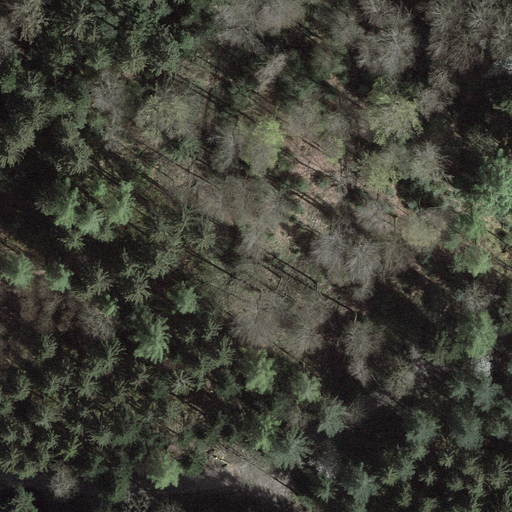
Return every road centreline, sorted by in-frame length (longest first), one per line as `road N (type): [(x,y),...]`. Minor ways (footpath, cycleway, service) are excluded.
road 1 (track): [(300,458),(170,476),(0,472)]
road 2 (track): [(511,321),(341,422),(300,458)]
